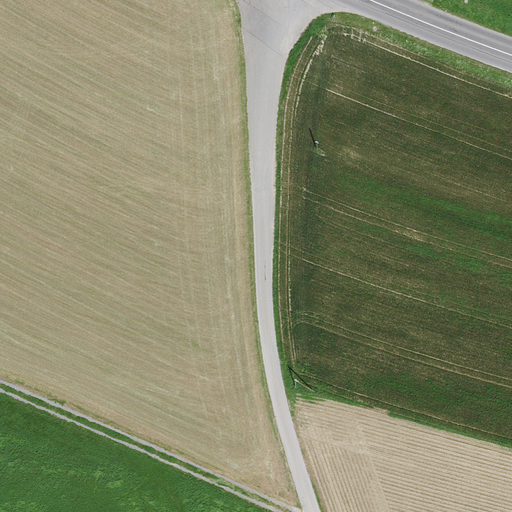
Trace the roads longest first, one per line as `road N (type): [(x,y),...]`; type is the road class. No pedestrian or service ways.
road 1 (residential): [(311,511),(267,332),(269,0)]
road 2 (secondary): [(370,0),(511,54)]
